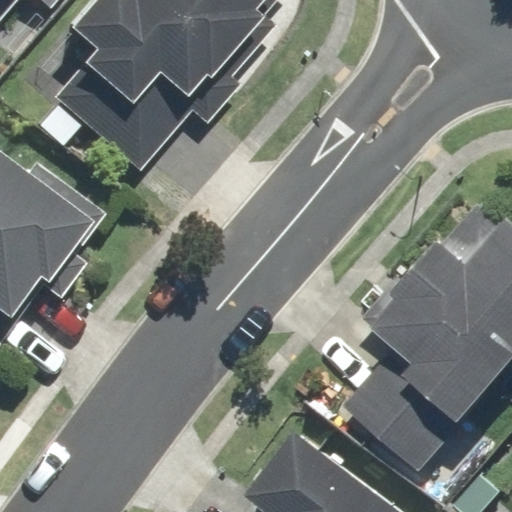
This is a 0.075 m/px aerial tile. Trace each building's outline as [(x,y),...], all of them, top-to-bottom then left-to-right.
[(0,0),(0,13),(10,2),(7,0),(0,0)] [(108,0),(108,1),(106,0),(73,0),(34,47),(68,76),(47,100),(135,175),(195,105),(179,91),(257,0),(108,0)] [(0,337),(92,211),(24,162),(14,176),(0,166),(0,337)] [(511,346),(511,222),(491,204),(443,248),(422,230),(324,342),(363,376),(335,408),(416,479),(463,426),(451,416),(511,346)] [(390,511),(284,426),(235,487),(266,511),(390,511)]
